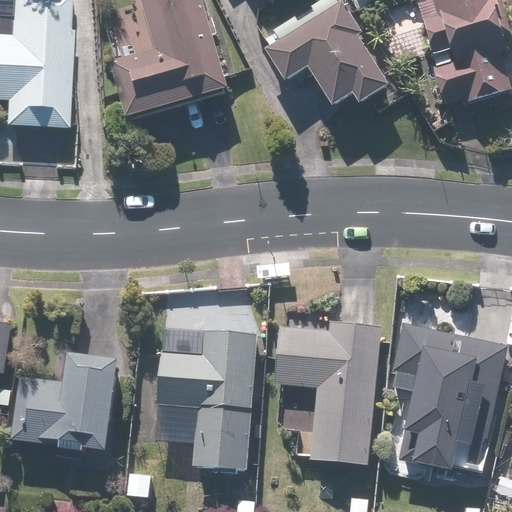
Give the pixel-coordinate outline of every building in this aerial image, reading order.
[(68,132),(73,32),(69,31),(70,0),(12,0),(11,37),(0,36),(0,102),(7,103),(6,129),(68,132)] [(113,66),(130,121),(230,91),(202,0),(141,0),(157,53),(113,66)] [(417,0),(446,107),(465,102),(466,106),(511,94),(511,87),(504,56),(511,54),(507,41),(511,39),(511,35),(502,0),(417,0)] [(344,3),(267,52),(288,84),(310,70),(335,110),(355,97),(361,108),(392,88),(360,39),(365,36),(344,3)] [(0,374),(7,375),(14,325),(0,323),(0,374)] [(370,468),(382,329),(331,324),(330,333),(280,329),(275,387),(319,390),(313,463),(370,468)] [(510,349),(404,325),(394,372),(419,378),(400,463),(456,475),(462,447),(474,450),(487,395),(499,398),(510,349)] [(259,335),(205,332),(203,356),(163,353),(159,408),(199,411),(195,469),(249,473),(259,335)] [(110,453),(121,362),(69,355),(65,385),(22,380),(14,442),(110,453)]
